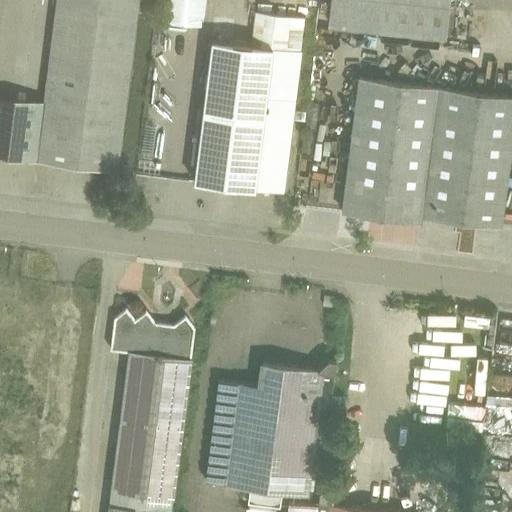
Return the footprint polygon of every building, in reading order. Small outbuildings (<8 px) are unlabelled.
[(139,0),(57,0),(45,98),(38,158),(118,169),(139,0)] [(203,0),(167,0),(165,17),(201,22),(203,0)] [(449,5),(404,0),(332,0),(331,20),(445,32),(449,5)] [(305,15),(257,9),(253,42),(301,48),(305,15)] [(253,42),(213,38),(195,177),(285,189),(302,48),(253,42)] [(440,84),(360,74),(343,207),(376,212),(376,214),(377,216),(386,217),(388,216),(388,213),(423,217),(424,212),(440,84)] [(511,141),(511,93),(440,84),(424,212),(502,221),(511,141)] [(45,98),(0,92),(0,153),(38,158),(45,98)] [(156,319),(147,308),(136,316),(128,305),(115,314),(111,347),(192,356),(196,325),(187,313),(175,322),(156,319)] [(192,356),(131,349),(114,488),(173,495),(174,495),(192,356)] [(329,356),(320,365),(319,367),(324,367),(321,390),(316,431),(328,432),(337,357),(329,356)] [(319,367),(264,360),(261,382),(321,390),(324,367),(319,367)] [(261,382),(220,377),(207,478),(251,484),(249,499),(281,503),(283,488),(308,491),(316,431),(321,390),(261,382)] [(171,511),(173,495),(114,488),(110,511),(171,511)] [(333,492),(321,491),(320,503),(318,511),(331,511),(332,501),(333,501),(333,492)] [(318,511),(320,503),(291,499),(289,511),(318,511)] [(333,501),(332,501),(331,511),(420,511),(421,511),(333,501)]
